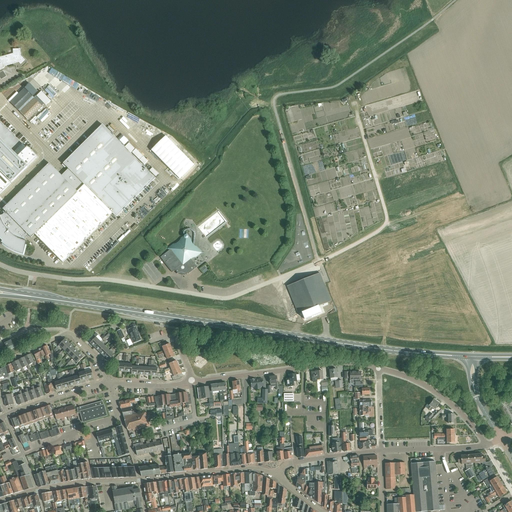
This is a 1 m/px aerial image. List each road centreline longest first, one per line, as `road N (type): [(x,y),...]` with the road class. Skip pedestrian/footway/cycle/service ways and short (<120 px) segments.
road 1 (primary): [(467,356),(31,296)]
road 2 (unclassified): [(35,274),(223,298),(321,260)]
road 3 (track): [(321,260),(379,230),(386,217),(353,101)]
road 4 (residential): [(191,382),(334,363),(378,368)]
road 5 (residential): [(0,366),(68,332),(109,383)]
road 6 (tertiary): [(139,480),(241,468),(276,476)]
road 7 (residential): [(486,444),(440,395),(378,368)]
